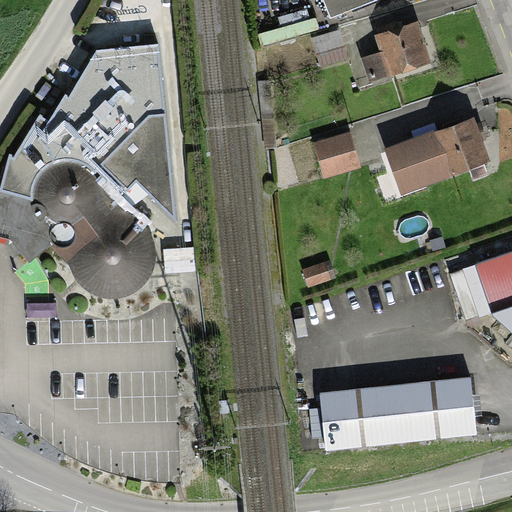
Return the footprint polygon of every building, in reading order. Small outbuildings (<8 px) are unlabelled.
[(323,0),(331,18),(375,0),(323,0)] [(420,24),(383,39),(397,74),(434,59),(420,24)] [(340,35),(318,41),(325,66),(347,61),(340,35)] [(156,213),(171,220),(151,45),(84,53),(14,150),(0,192),(0,238),(13,242),(30,263),(37,258),(51,248),(67,265),(76,281),(95,298),(119,299),(137,288),(154,261),(154,239),(144,230),(156,213)] [(475,126),(405,150),(418,187),(488,163),(475,126)] [(511,252),(447,276),(463,321),(491,315),(511,333),(511,252)] [(471,376),(322,392),(329,449),(478,435),(471,376)]
